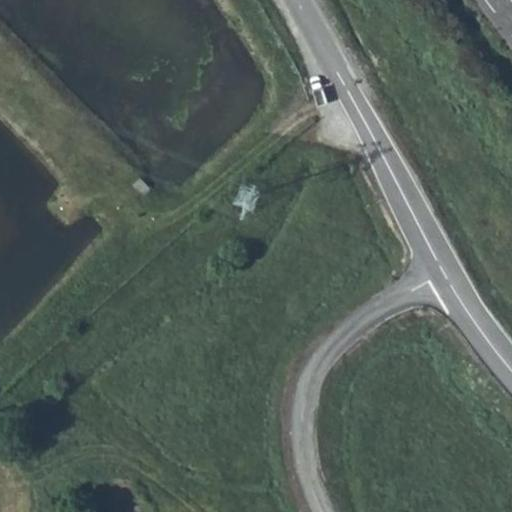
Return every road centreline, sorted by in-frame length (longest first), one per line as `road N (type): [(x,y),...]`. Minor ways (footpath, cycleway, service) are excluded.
road 1 (unclassified): [(445,267),(321,355),(303,393),(299,448),(322,511)]
road 2 (tertiary): [(445,267),(292,0)]
road 3 (tertiary): [(511,369),(445,267)]
